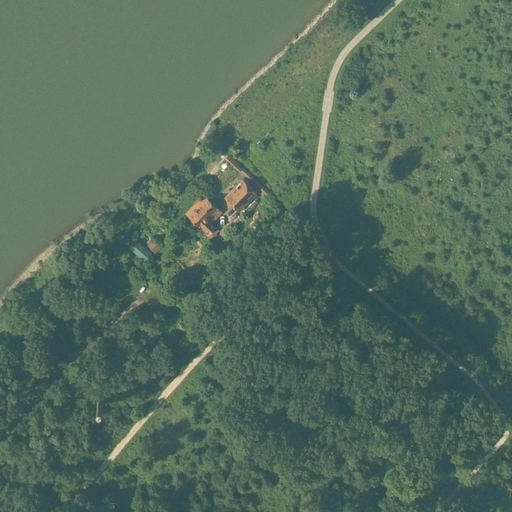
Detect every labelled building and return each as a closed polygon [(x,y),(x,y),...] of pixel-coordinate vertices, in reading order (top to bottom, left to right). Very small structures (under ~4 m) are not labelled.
[(243,178),(225,197),(240,210),(257,192),(243,178)] [(201,224),(210,233),(215,237),(217,234),(216,233),(219,230),(216,227),(208,218),(218,207),(207,197),(190,216),(199,226),(201,224)] [(152,239),(147,244),(156,253),(161,248),(152,239)] [(138,241),(131,248),(145,261),(152,253),(138,241)] [(48,435),(48,439),(49,442),(52,441),(55,440),(59,440),(63,443),(62,447),(63,449),(65,451),(75,447),(82,439),(88,429),(93,424),(91,421),(91,417),(96,413),(100,410),(103,412),(113,403),(114,397),(112,393),(117,388),(123,383),(128,387),(132,386),(139,379),(138,374),(136,369),(139,365),(142,359),(139,355),(137,351),(134,350),(126,357),(121,364),(112,372),(114,375),(116,378),(115,380),(108,386),(103,386),(100,385),(98,384),(90,393),(81,403),(83,406),(85,411),(83,414),(76,419),(69,415),(66,418),(61,423),(56,426),(52,431),(48,435)]
